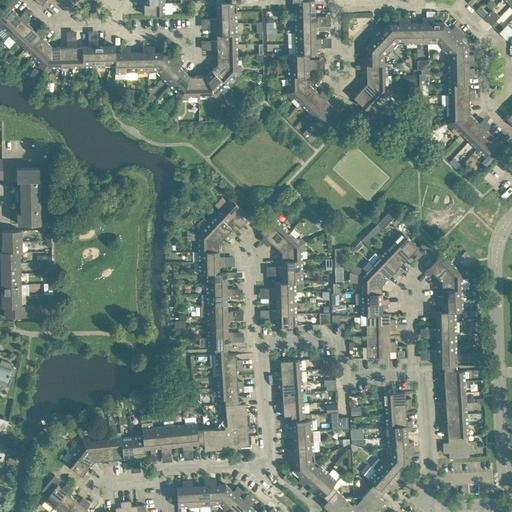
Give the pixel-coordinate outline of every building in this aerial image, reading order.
[(0,24),(2,26),(16,11),(11,7),(15,3),(11,0),(0,11),(0,24)] [(314,9),(314,0),(312,0),(300,0),(300,10),(312,9),(314,9)] [(164,3),(138,3),(139,8),(144,8),(144,14),(164,14),(172,14),(172,2),(164,3)] [(230,11),(230,7),(230,2),(216,2),(216,12),(230,11)] [(16,11),(2,26),(9,33),(27,15),(30,11),(27,8),(20,15),(16,11)] [(315,16),(314,9),(312,9),(300,10),(294,10),(295,21),(320,21),(320,16),(315,16)] [(492,9),(484,18),(491,25),(500,17),(492,9)] [(237,23),(236,11),(230,11),(216,12),(216,19),(211,19),(211,23),(237,23)] [(17,41),(31,26),(27,22),(31,18),(27,15),(9,33),(17,41)] [(406,43),(405,17),(401,17),(401,23),(389,23),(381,32),(377,28),(374,32),(392,49),(398,43),(406,43)] [(417,43),(416,23),(410,23),(410,17),(405,17),(406,43),(417,43)] [(427,43),(427,17),(422,17),(422,22),(416,23),(417,43),(427,43)] [(442,48),(459,29),(456,26),(452,30),(443,22),(432,22),(432,17),(427,17),(427,43),(436,42),(442,48)] [(315,25),(320,25),(320,21),(295,21),(295,32),(315,32),(315,25)] [(237,33),(237,23),(211,23),(211,28),(216,28),(217,34),(237,33)] [(511,29),(507,24),(499,32),(507,40),(511,34),(511,29)] [(25,48),(43,30),(39,26),(36,30),(31,26),(17,41),(25,48)] [(463,33),(459,29),(442,48),(448,54),(448,62),(468,61),(474,61),(473,56),(468,56),(468,45),(459,37),(463,33)] [(33,56),(47,41),(42,37),(46,33),(43,30),(25,48),(33,56)] [(315,38),(315,32),(295,32),(295,43),(321,42),(321,38),(315,38)] [(387,55),(392,49),(374,32),(370,35),(374,39),(366,47),(366,59),(361,59),(361,64),(387,63),(387,55)] [(237,44),(237,33),(217,34),(217,40),(211,40),(211,45),(237,44)] [(83,66),(82,46),(76,46),(76,40),(71,41),(72,66),(83,66)] [(94,66),(93,40),(88,40),(88,46),(82,46),(83,66),(94,66)] [(105,59),(105,48),(104,48),(104,45),(98,46),(98,40),(93,40),(94,66),(105,66),(105,59)] [(44,70),(53,47),(47,41),(33,56),(40,63),(38,65),(44,70)] [(72,66),(71,41),(67,41),(67,46),(61,46),(61,67),(72,66)] [(315,47),(321,47),(321,42),(295,43),(295,53),(295,54),(308,53),(315,53),(315,47)] [(237,55),(237,44),(211,45),(211,49),(217,49),(217,55),(237,55)] [(115,59),(114,45),(112,45),(104,45),(104,48),(105,48),(105,59),(112,59),(115,59)] [(126,72),(126,46),(121,47),(121,52),(116,52),(115,45),(114,45),(115,59),(115,65),(115,72),(126,72)] [(61,67),(61,46),(53,47),(44,70),(51,70),(51,67),(61,67)] [(137,72),(137,52),(131,52),(130,46),(126,46),(126,72),(137,72)] [(148,72),(147,46),(142,46),(142,52),(137,52),(137,72),(148,72)] [(162,77),(180,59),(176,55),(173,59),(164,51),(152,51),(152,46),(147,46),(148,72),(156,72),(162,77)] [(314,64),(314,59),(308,59),(308,53),(295,54),(295,53),(288,53),(288,64),(314,64)] [(238,65),(237,55),(217,55),(217,64),(241,72),(241,65),(238,65)] [(170,85),(184,70),(180,66),(183,62),(180,59),(162,77),(170,85)] [(468,68),(468,61),(448,62),(448,73),(474,72),(474,67),(468,68)] [(387,74),(387,63),(361,64),(361,69),(367,69),(367,75),(387,74)] [(241,72),(217,64),(212,70),(226,83),(234,76),(236,78),(241,73),(241,72)] [(309,69),(314,69),(314,64),(288,64),(289,75),(309,75),(309,69)] [(181,99),(190,76),(184,70),(170,85),(177,92),(175,94),(181,99)] [(226,83),(212,70),(206,75),(216,98),(221,93),(219,91),(226,83)] [(474,77),(474,72),(448,73),(448,83),(469,83),(468,77),(474,77)] [(387,85),(387,74),(367,75),(367,83),(390,92),(390,84),(387,85)] [(216,98),(206,75),(198,76),(198,96),(209,95),(209,99),(216,98)] [(309,83),(309,75),(289,75),(289,86),(286,86),(286,93),(309,83)] [(198,96),(198,76),(190,76),(181,99),(188,99),(188,96),(198,96)] [(301,103),(315,88),(309,83),(286,93),(291,98),(293,96),(301,103)] [(390,92),(367,83),(361,89),(376,103),(383,95),(385,97),(390,92)] [(469,89),(469,83),(448,83),(449,94),(474,94),(474,89),(469,89)] [(309,111),(327,92),(323,89),(320,93),(315,88),(301,103),(309,111)] [(376,103),(361,89),(357,93),(353,89),(350,93),(368,111),(376,103)] [(317,118),(331,104),(326,99),(330,95),(327,92),(309,111),(317,118)] [(474,99),(474,94),(449,94),(449,105),(469,105),(469,99),(474,99)] [(325,126),(342,107),(339,104),(335,108),(331,104),(317,118),(325,126)] [(469,113),(469,105),(449,105),(449,115),(446,116),(446,123),(469,113)] [(461,133),(475,118),(469,113),(446,123),(452,128),(454,126),(461,133)] [(469,140),(487,122),(483,119),(480,123),(475,118),(461,133),(469,140)] [(477,148),(491,133),(486,129),(490,125),(487,122),(469,140),(477,148)] [(495,137),(491,133),(477,148),(485,156),(503,137),(499,133),(495,137)] [(458,152),(451,159),(456,164),(463,157),(458,152)] [(40,223),(39,167),(16,167),(17,179),(20,179),(21,190),(16,190),(16,192),(16,199),(16,201),(21,201),(21,212),(17,212),(18,223),(40,223)] [(247,213),(231,197),(227,201),(222,197),(218,200),(243,225),(247,221),(243,217),(247,213)] [(243,225),(218,200),(214,204),(219,209),(215,213),(217,215),(232,228),(235,225),(239,229),(243,225)] [(297,208),(302,212),(307,206),(303,202),(297,208)] [(310,209),(305,215),(310,219),(315,214),(310,209)] [(217,215),(209,222),(224,236),(228,240),(231,237),(227,233),(232,228),(217,215)] [(264,242),(282,224),(274,216),(260,231),(264,235),(260,239),(264,242)] [(224,236),(209,222),(205,218),(198,226),(200,228),(195,233),(218,242),(224,236)] [(290,231),(282,224),(264,242),(267,246),(271,242),(276,246),(290,231)] [(22,241),(22,230),(2,230),(3,238),(0,238),(1,241),(22,241)] [(297,238),(290,231),(276,246),(281,252),(304,241),(299,236),(297,238)] [(218,250),(218,242),(195,233),(195,240),(198,240),(198,251),(218,250)] [(402,233),(395,241),(413,258),(417,255),(412,251),(417,247),(402,233)] [(22,252),(22,241),(1,241),(1,245),(3,244),(3,251),(3,252),(20,251),(20,252),(22,252)] [(305,241),(304,241),(281,252),(282,252),(282,260),(302,259),(302,249),(305,249),(305,241)] [(413,258),(395,241),(387,248),(402,262),(406,258),(410,262),(413,258)] [(402,262),(387,248),(380,256),(399,274),(402,271),(398,267),(402,262)] [(224,261),(224,256),(219,257),(218,250),(198,251),(199,262),(224,261)] [(0,262),(20,262),(20,252),(20,251),(3,252),(3,251),(1,252),(1,259),(0,259),(0,262)] [(436,275),(450,261),(442,253),(424,272),(428,275),(432,271),(436,275)] [(399,274),(380,256),(372,264),(387,278),(391,274),(395,278),(399,274)] [(302,270),(302,259),(282,260),(282,266),(276,266),(276,271),(302,270)] [(452,259),(450,261),(436,275),(442,281),(465,271),(452,259)] [(224,266),(224,261),(199,262),(199,273),(206,273),(219,272),(219,266),(224,266)] [(20,273),(20,262),(0,262),(0,266),(1,266),(1,274),(20,273)] [(387,278),(372,264),(365,272),(360,267),(353,265),(351,272),(381,284),(387,278)] [(302,281),(302,270),(276,271),(277,275),(282,275),(282,281),(295,281),(295,282),(302,281)] [(226,277),(232,276),(232,271),(219,272),(206,273),(206,283),(227,283),(226,277)] [(465,278),(465,271),(442,281),(442,289),(462,289),(462,278),(465,278)] [(381,284),(351,272),(349,272),(350,282),(361,282),(361,293),(382,292),(381,284)] [(0,284),(21,284),(20,273),(1,274),(1,281),(0,280),(0,284)] [(295,292),(295,282),(295,281),(282,281),(275,281),(275,288),(270,288),(270,292),(295,292)] [(227,289),(227,283),(206,283),(207,294),(232,293),(232,288),(227,289)] [(21,295),(21,284),(0,284),(0,288),(1,288),(2,295),(21,295)] [(463,299),(462,289),(442,289),(442,295),(436,295),(437,300),(463,299)] [(296,303),(295,292),(270,292),(270,297),(275,297),(275,303),(296,303)] [(361,293),(356,293),(356,304),(362,303),(388,303),(387,298),(382,298),(382,292),(361,293)] [(227,298),(232,298),(232,293),(207,294),(202,294),(202,305),(207,305),(227,304),(227,298)] [(21,306),(21,305),(21,295),(2,295),(2,302),(0,302),(0,306),(4,306),(21,306)] [(463,311),(463,299),(437,300),(437,304),(442,304),(442,310),(442,311),(456,310),(456,311),(463,311)] [(296,313),(296,303),(275,303),(276,309),(270,309),(270,314),(296,313)] [(388,308),(388,303),(362,303),(362,315),(366,315),(366,314),(382,314),(382,313),(382,308),(388,308)] [(233,315),(233,310),(227,310),(227,304),(207,305),(202,305),(202,316),(207,315),(233,315)] [(27,317),(27,306),(27,305),(21,305),(21,306),(4,306),(5,317),(27,317)] [(456,321),(456,311),(456,310),(442,311),(442,310),(430,310),(430,316),(436,315),(435,322),(456,321)] [(296,325),(296,313),(270,314),(270,319),(276,319),(276,325),(296,325)] [(329,324),(329,313),(319,313),(320,324),(329,324)] [(390,313),(382,313),(382,314),(366,314),(366,315),(366,325),(395,324),(395,319),(390,319),(390,313)] [(227,320),(233,320),(233,315),(207,315),(207,326),(227,326),(227,320)] [(456,332),(456,321),(435,322),(435,328),(430,328),(430,332),(456,332)] [(396,330),(395,324),(366,325),(367,336),(390,335),(390,330),(396,330)] [(228,332),(227,326),(207,326),(208,337),(233,336),(233,332),(228,332)] [(456,343),(456,332),(430,332),(430,337),(436,337),(436,343),(456,343)] [(390,341),(390,335),(367,336),(367,346),(396,346),(396,341),(390,341)] [(208,337),(199,337),(200,346),(208,346),(208,348),(215,348),(215,353),(228,353),(228,348),(228,341),(233,341),(233,336),(208,337)] [(456,353),(456,343),(436,343),(436,349),(431,349),(431,354),(456,353)] [(396,351),(396,346),(367,346),(367,347),(362,347),(363,358),(390,357),(390,351),(396,351)] [(228,353),(215,353),(216,365),(242,364),(241,359),(236,360),(235,353),(228,353)] [(456,353),(431,354),(431,359),(436,359),(436,365),(444,365),(444,371),(457,370),(457,365),(456,353)] [(0,384),(5,386),(8,376),(9,376),(10,374),(14,376),(16,369),(18,370),(11,367),(13,363),(1,359),(0,362),(0,384)] [(301,370),(301,359),(275,361),(275,366),(281,365),(281,371),(301,370)] [(217,376),(237,375),(236,369),(242,369),(242,364),(216,365),(217,376)] [(302,381),(301,370),(281,371),(281,377),(276,378),(276,383),(302,381)] [(444,378),(439,378),(439,383),(465,381),(464,370),(457,370),(444,371),(444,378)] [(237,381),(237,375),(217,376),(217,387),(243,385),(243,381),(237,381)] [(335,379),(324,380),(324,386),(326,386),(326,390),(336,389),(335,379)] [(303,392),(302,381),(276,383),(276,387),(282,387),(282,393),(303,392)] [(466,392),(465,381),(439,383),(439,387),(445,387),(445,393),(466,392)] [(243,385),(217,387),(218,398),(225,398),(226,404),(238,403),(238,397),(238,390),(243,390),(243,385)] [(303,402),(303,392),(282,393),(283,399),(277,399),(277,404),(303,402)] [(405,398),(405,392),(384,393),(385,404),(411,402),(410,397),(405,398)] [(466,403),(466,392),(445,393),(446,399),(440,399),(440,404),(466,403)] [(248,435),(247,425),(246,402),(226,404),(226,415),(215,428),(197,429),(198,442),(203,442),(204,441),(205,449),(251,446),(250,435),(248,435)] [(304,414),(303,402),(277,404),(278,409),(283,408),(284,415),(291,414),(291,415),(304,414)] [(411,407),(411,402),(385,404),(386,415),(406,414),(406,407),(411,407)] [(467,413),(466,403),(440,404),(441,409),(446,409),(446,415),(467,413)] [(331,412),(332,429),(348,428),(347,417),(338,417),(338,412),(331,412)] [(311,413),(304,414),(291,415),(292,427),(286,427),(287,432),(312,430),(311,413)] [(468,424),(467,413),(446,415),(447,421),(441,421),(442,426),(468,424)] [(406,419),(406,414),(386,415),(386,426),(412,424),(412,419),(406,419)] [(9,421),(0,418),(0,417),(0,428),(5,430),(9,421)] [(152,422),(141,423),(143,435),(144,448),(145,448),(150,447),(151,453),(155,452),(156,452),(155,447),(153,427),(152,422)] [(198,442),(197,429),(196,422),(185,423),(188,449),(192,448),(192,443),(198,442)] [(188,449),(185,423),(174,424),(176,444),(182,444),(183,449),(188,449)] [(176,444),(174,424),(164,425),(166,451),(171,451),(171,445),(176,444)] [(412,429),(412,424),(386,426),(387,436),(407,435),(407,429),(412,429)] [(468,435),(468,424),(442,426),(442,431),(448,430),(448,436),(468,435)] [(166,451),(164,425),(153,427),(155,447),(161,446),(162,452),(166,451)] [(319,430),(312,430),(287,432),(287,436),(292,436),(293,442),(313,441),(319,441),(319,430)] [(143,435),(132,436),(135,462),(140,461),(139,455),(145,455),(145,448),(144,448),(143,435)] [(408,441),(407,435),(387,436),(388,447),(413,446),(413,441),(408,441)] [(468,440),(468,435),(448,436),(448,442),(443,442),(443,447),(476,445),(475,440),(468,440)] [(135,462),(132,436),(121,437),(123,457),(129,456),(130,462),(135,462)] [(102,459),(100,439),(89,440),(89,437),(82,438),(94,460),(102,459)] [(123,457),(121,437),(111,438),(113,464),(118,463),(118,458),(123,457)] [(94,460),(82,438),(77,444),(80,446),(73,454),(89,466),(94,460)] [(113,464),(111,438),(100,439),(102,459),(108,459),(109,464),(113,464)] [(314,452),(313,441),(293,442),(293,448),(288,448),(288,453),(314,452)] [(476,451),(476,445),(443,447),(443,453),(449,452),(449,458),(469,457),(469,451),(476,451)] [(414,450),(413,446),(388,447),(388,455),(382,461),(398,475),(402,479),(405,475),(401,471),(409,462),(408,451),(414,450)] [(314,460),(314,452),(288,453),(288,458),(294,458),(294,469),(303,477),(299,481),(303,485),(307,481),(307,480),(320,465),(314,460)] [(89,466),(73,454),(66,462),(86,478),(89,475),(85,471),(89,466)] [(398,475),(382,461),(375,469),(395,487),(398,483),(394,479),(398,475)] [(311,492),(328,472),(320,465),(307,480),(307,481),(311,485),(308,489),(311,492)] [(328,472),(311,492),(315,495),(318,491),(323,495),(326,497),(327,499),(336,489),(332,485),(337,480),(339,478),(341,475),(332,468),(328,472)] [(375,469),(368,478),(374,483),(370,487),(380,496),(381,494),(383,491),(388,486),(392,490),(395,487),(375,469)] [(210,505),(209,479),(204,479),(204,485),(198,485),(199,505),(210,505)] [(238,494),(242,490),(238,487),(234,491),(226,483),(214,484),(213,479),(209,479),(210,505),(218,504),(225,510),(238,494)] [(189,506),(187,480),(182,481),(183,486),(176,487),(178,507),(189,506)] [(199,505),(198,485),(192,486),(192,480),(187,480),(189,506),(199,505)] [(53,506),(70,486),(66,483),(62,488),(57,484),(54,487),(48,482),(38,494),(53,506)] [(59,511),(62,511),(74,497),(70,493),(73,489),(70,486),(53,506),(59,511)] [(380,496),(370,487),(362,495),(362,496),(353,496),(354,502),(364,511),(374,511),(378,509),(385,501),(379,496),(380,496)] [(331,511),(345,511),(354,502),(353,496),(345,497),(345,496),(336,489),(327,499),(328,499),(323,504),(331,511)] [(227,511),(237,511),(250,497),(246,494),(242,498),(238,494),(225,510),(227,511)] [(76,511),(86,500),(83,497),(79,501),(74,497),(62,511),(76,511)] [(257,511),(255,509),(250,505),(253,501),(250,497),(237,511),(257,511)] [(90,511),(91,511),(86,507),(90,503),(86,500),(76,511),(90,511)] [(126,511),(126,500),(120,501),(121,507),(115,507),(115,511),(126,511)] [(137,511),(137,505),(132,506),(131,500),(126,500),(126,511),(137,511)] [(364,511),(354,502),(345,511),(364,511)]
